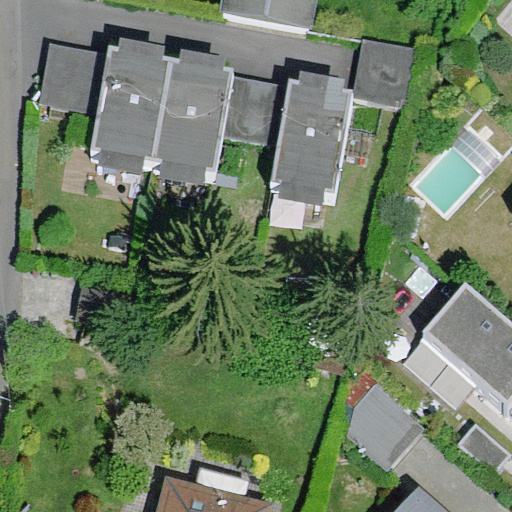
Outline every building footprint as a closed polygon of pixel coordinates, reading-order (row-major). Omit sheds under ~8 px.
[(311,37),(316,0),(223,0),(220,20),(311,37)] [(422,54),(367,42),(355,99),(410,111),(422,54)] [(281,151),(292,90),(52,46),(41,106),(101,117),(94,158),(215,180),(222,140),(281,151)] [(355,99),(292,90),(281,151),(272,190),(332,202),(355,99)] [(511,332),(469,294),(426,343),(510,416),(511,413),(511,332)] [(81,295),(76,325),(134,334),(139,305),(81,295)] [(426,439),(377,396),(356,421),(348,445),(389,483),(426,439)] [(476,430),(459,450),(493,479),(510,459),(476,430)] [(262,511),(172,489),(166,511),(262,511)] [(434,511),(415,496),(401,511),(434,511)]
